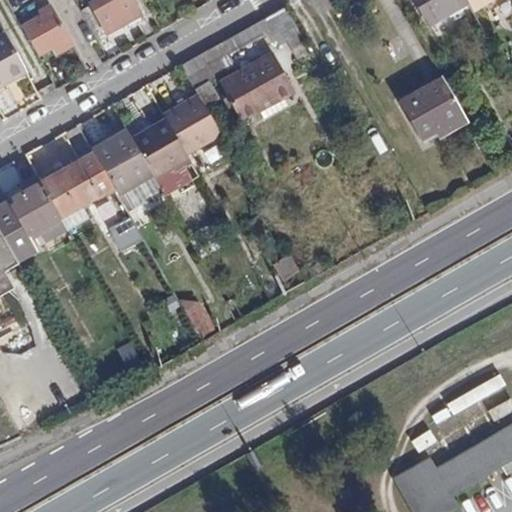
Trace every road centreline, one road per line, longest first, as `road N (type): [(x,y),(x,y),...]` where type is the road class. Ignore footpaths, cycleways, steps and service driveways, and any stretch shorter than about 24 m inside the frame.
road 1 (primary): [(511,212),(0,500)]
road 2 (primary): [(64,511),(511,263)]
road 3 (residential): [(0,143),(252,0)]
road 4 (unknown): [(396,511),(379,475),(382,461),(419,414),(511,357)]
